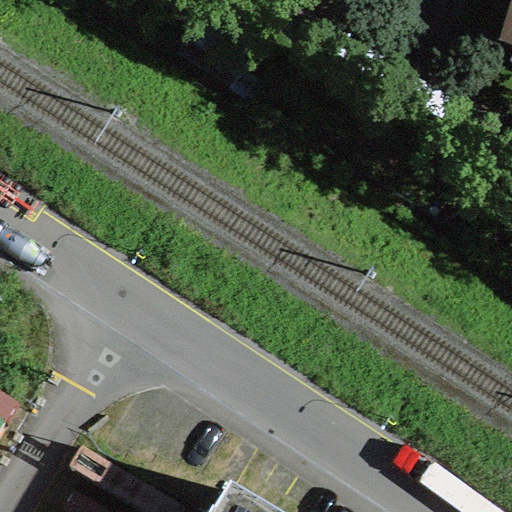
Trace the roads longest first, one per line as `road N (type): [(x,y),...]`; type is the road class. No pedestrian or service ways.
road 1 (unclassified): [(443,511),(0,219)]
road 2 (residential): [(511,143),(279,0)]
